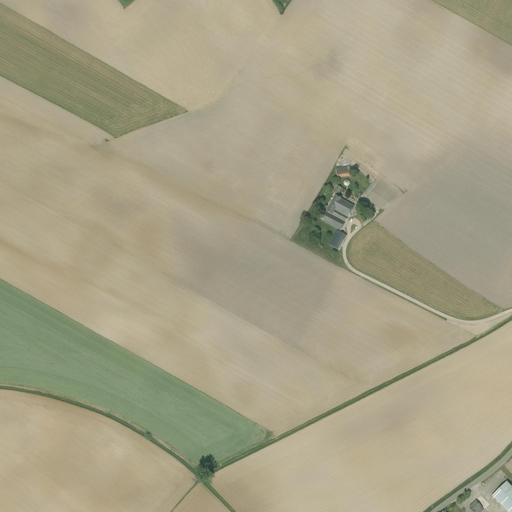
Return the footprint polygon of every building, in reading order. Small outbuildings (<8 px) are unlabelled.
[(336,168),(337,178),(351,176),(350,166),(336,168)] [(342,188),(337,186),(334,192),(338,195),(342,188)] [(341,231),(355,206),(341,199),(335,196),(327,212),(322,221),(341,231)] [(329,245),(338,250),(347,236),(337,230),(329,245)] [(511,511),(511,487),(507,482),(492,496),(508,511),(511,511)] [(485,504),(479,498),(476,500),(469,507),(473,511),(481,511),(484,510),(482,507),(485,504)]
